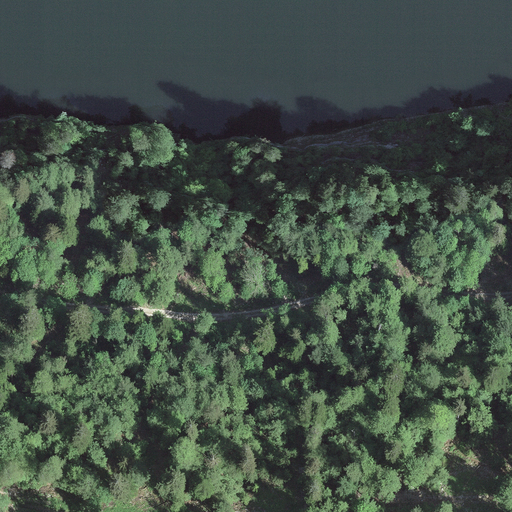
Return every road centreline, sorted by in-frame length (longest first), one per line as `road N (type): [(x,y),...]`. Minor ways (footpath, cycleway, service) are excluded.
road 1 (track): [(511,293),(372,289),(212,316),(0,308)]
road 2 (track): [(310,511),(358,502),(511,498)]
